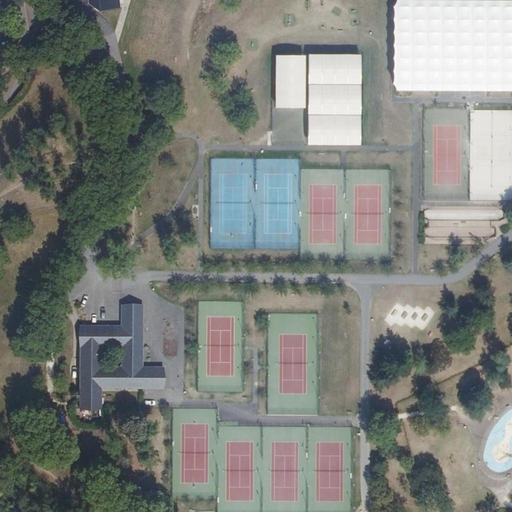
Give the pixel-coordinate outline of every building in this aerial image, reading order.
[(120,10),(118,0),(87,0),(88,5),(98,13),(120,10)] [(511,1),(485,1),(439,1),(394,1),(394,93),(396,93),(439,93),(465,93),(485,93),(511,93),(511,1)] [(359,146),(359,55),(305,55),(305,147),(359,146)] [(273,56),(272,109),(303,109),(303,56),(273,56)] [(511,200),(511,110),(470,110),(470,156),(472,156),(471,191),(474,191),(474,185),(489,185),(489,201),(511,200)] [(422,332),(428,316),(395,303),(388,319),(422,332)] [(122,304),(122,324),(133,324),(133,337),(131,337),(131,346),(143,346),(143,304),(122,304)] [(80,325),(80,408),(102,408),(103,388),(143,388),(143,366),(143,346),(131,346),(131,337),(133,337),(133,324),(122,324),(89,324),(80,325)] [(143,366),(143,388),(163,388),(164,366),(143,366)]
